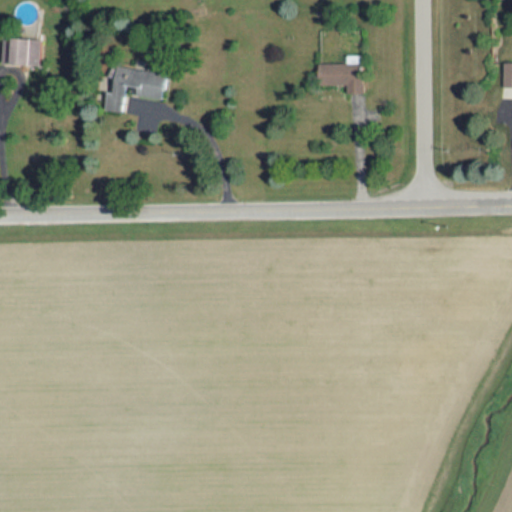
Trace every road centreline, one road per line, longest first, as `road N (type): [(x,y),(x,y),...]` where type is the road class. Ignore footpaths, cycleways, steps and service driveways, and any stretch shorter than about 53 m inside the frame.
road 1 (residential): [(511,203),(0,210)]
road 2 (residential): [(426,203),(422,0)]
